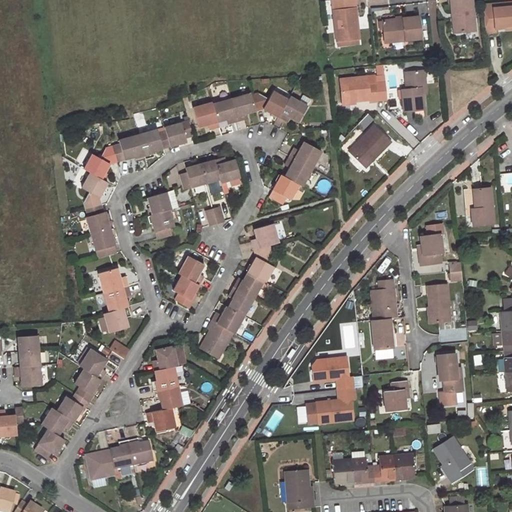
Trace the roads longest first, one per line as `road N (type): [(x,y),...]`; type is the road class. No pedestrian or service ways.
road 1 (unclassified): [(172,511),(283,341),(378,220)]
road 2 (residential): [(226,142),(121,185),(122,213),(159,325)]
road 3 (residential): [(159,325),(195,327),(229,267),(258,189),(240,141),(226,142)]
road 4 (unclassified): [(378,220),(493,112)]
road 5 (residential): [(415,362),(402,244),(378,220)]
